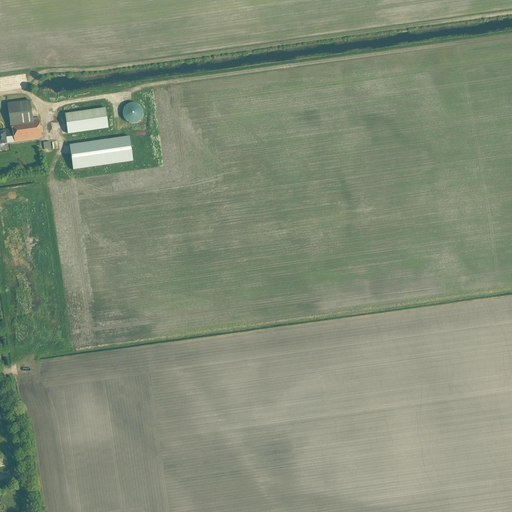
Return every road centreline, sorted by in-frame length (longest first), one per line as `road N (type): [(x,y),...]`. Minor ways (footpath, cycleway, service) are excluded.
road 1 (track): [(511,14),(43,72),(0,92)]
road 2 (unclassified): [(32,511),(0,357)]
